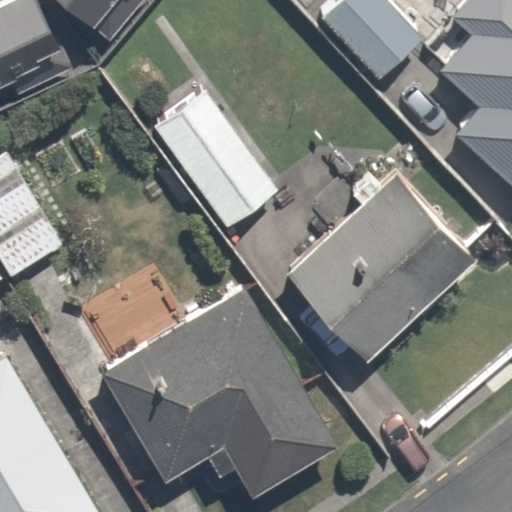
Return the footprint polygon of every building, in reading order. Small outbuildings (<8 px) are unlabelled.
[(418,20),(396,0),(320,0),(306,15),(368,73),(418,20)] [(443,116),(511,174),(511,0),(441,0),(440,1),(465,22),(440,52),(474,80),(443,116)] [(271,178),(195,68),(142,105),(217,215),(271,178)] [(0,254),(3,260),(8,267),(73,225),(11,128),(0,134),(0,254)] [(476,232),(386,153),(290,262),(380,341),(476,232)] [(218,434),(246,482),(336,429),(241,271),(92,360),(157,470),(218,434)] [(0,351),(0,511),(79,511),(98,500),(0,351)]
